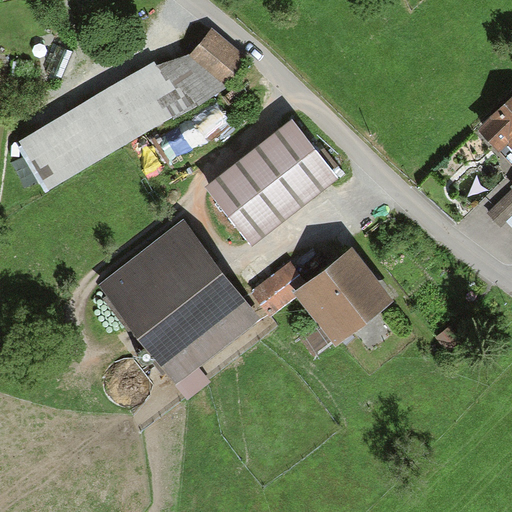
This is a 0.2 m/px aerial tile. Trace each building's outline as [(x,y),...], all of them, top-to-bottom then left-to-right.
[(28,131),(52,177),(220,78),(237,56),(208,27),(186,51),(28,131)] [(511,149),(511,96),(479,128),(496,145),(502,139),(511,149)] [(205,177),(248,233),(331,169),(288,113),(205,177)] [(511,180),(482,208),(498,224),(506,216),(511,222),(511,180)] [(176,224),(94,290),(164,376),(245,310),(176,224)] [(289,286),(330,336),(377,297),(336,247),(289,286)]
